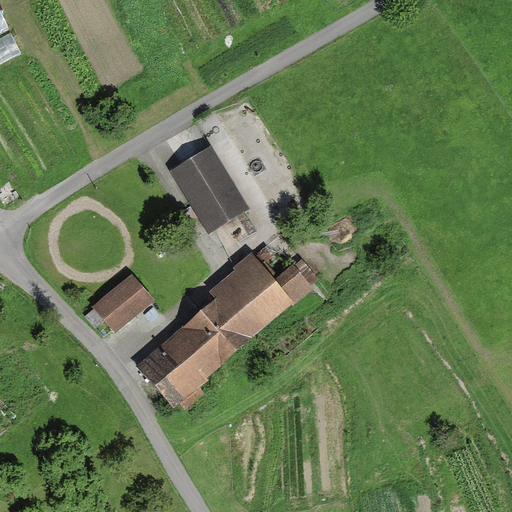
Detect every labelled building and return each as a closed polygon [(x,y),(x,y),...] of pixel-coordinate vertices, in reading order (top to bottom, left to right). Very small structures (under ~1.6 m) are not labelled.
[(1,8),(0,8),(0,35),(11,31),(1,8)] [(213,150),(171,174),(209,238),(250,214),(213,150)] [(212,295),(217,301),(199,317),(236,359),(313,292),(293,269),(275,285),(253,260),(212,295)] [(155,305),(132,278),(93,311),(116,338),(155,305)] [(173,413),(236,359),(199,317),(137,371),(173,413)]
